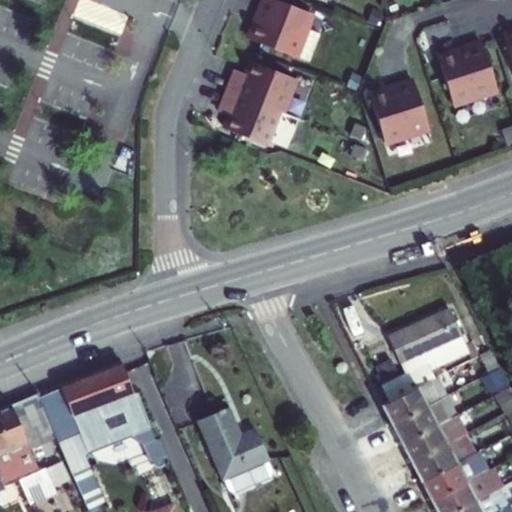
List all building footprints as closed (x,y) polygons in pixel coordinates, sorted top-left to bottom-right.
[(278,0),(265,0),(250,39),(295,57),(312,13),(278,0)] [(382,12),(373,9),(368,22),(377,25),(382,12)] [(460,53),(438,60),(453,107),(497,93),(482,46),(460,53)] [(245,82),(234,77),(228,92),(283,114),(296,80),(253,63),(248,75),(245,82)] [(237,71),(234,77),(245,82),(248,75),(237,71)] [(362,76),(352,73),(347,86),(357,90),(362,76)] [(369,98),(384,145),(429,130),(414,84),(397,90),(369,98)] [(234,111),(231,118),(227,129),(226,130),(270,147),(283,114),(228,92),(223,106),(234,111)] [(223,106),(220,113),(231,118),(234,111),(223,106)] [(350,136),(361,140),(366,127),(355,123),(350,136)] [(507,145),(511,143),(511,125),(502,129),(507,145)] [(367,149),(354,144),(350,155),(363,160),(367,149)] [(439,368),(469,353),(465,345),(448,309),(388,339),(405,374),(382,385),(390,401),(419,386),(434,379),(431,372),(439,368)] [(465,345),(469,353),(472,359),(478,356),(471,341),(465,345)] [(500,369),(490,350),(479,356),(489,374),(490,374),(500,369)] [(384,382),(399,375),(391,360),(376,367),(384,382)] [(120,362),(60,385),(73,419),(133,394),(126,377),(120,362)] [(443,375),(439,368),(431,372),(434,379),(436,378),(443,375)] [(510,387),(500,369),(490,374),(482,378),(489,391),(490,391),(493,396),(495,395),(510,387)] [(434,379),(419,386),(429,405),(446,396),(436,378),(434,379)] [(60,385),(37,394),(56,437),(58,441),(78,433),(73,419),(60,385)] [(391,425),(429,405),(419,386),(390,401),(382,406),(386,414),(391,425)] [(505,414),(505,413),(511,409),(511,391),(510,387),(495,395),(505,414)] [(133,394),(73,419),(78,433),(86,452),(131,436),(150,428),(136,393),(133,394)] [(37,394),(10,406),(26,443),(29,449),(56,437),(37,394)] [(446,396),(429,405),(438,424),(456,415),(446,396)] [(401,443),(438,424),(429,405),(391,425),(396,434),(401,443)] [(0,454),(26,443),(10,406),(0,410),(0,454)] [(222,479),(222,478),(267,459),(254,429),(240,435),(227,407),(197,421),(222,479)] [(456,415),(438,424),(448,443),(465,434),(456,415)] [(411,462),(448,443),(438,424),(401,443),(406,453),(411,462)] [(155,440),(150,428),(131,436),(144,445),(152,463),(168,456),(160,438),(155,440)] [(58,441),(72,474),(90,467),(84,453),(86,452),(78,433),(58,441)] [(465,434),(448,443),(458,462),(475,453),(465,434)] [(29,449),(26,443),(0,454),(0,475),(4,486),(19,480),(38,471),(29,449)] [(421,481),(458,462),(448,443),(411,462),(416,472),(421,481)] [(475,453),(458,462),(468,481),(489,470),(479,451),(475,453)] [(267,459),(222,478),(227,490),(272,471),(267,459)] [(431,500),(468,481),(458,462),(421,481),(426,492),(431,500)] [(90,467),(72,474),(89,511),(93,511),(99,509),(107,505),(90,467)] [(45,468),(38,471),(19,480),(31,506),(57,494),(45,468)] [(468,481),(477,500),(499,488),(502,487),(492,468),(489,470),(468,481)] [(453,511),(477,500),(468,481),(431,500),(436,510),(436,511),(453,511)] [(499,488),(477,500),(483,511),(498,511),(505,509),(504,508),(508,506),(499,488)] [(483,511),(477,500),(453,511),(483,511)] [(178,511),(175,502),(150,511),(178,511)]
